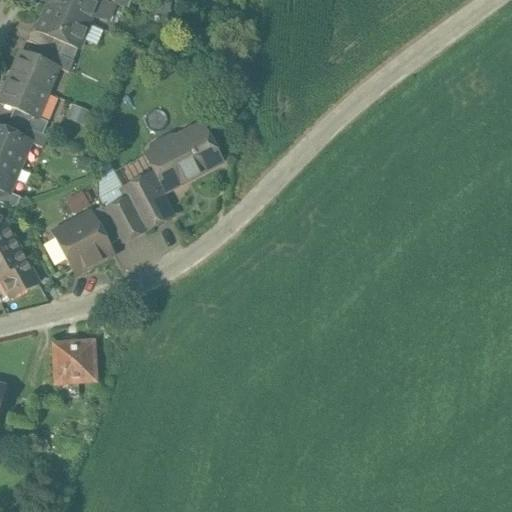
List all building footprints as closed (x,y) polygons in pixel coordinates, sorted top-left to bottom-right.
[(103,0),(50,0),(48,7),(88,25),(93,13),(106,19),(112,4),(103,0)] [(172,1),(169,0),(146,0),(145,7),(168,14),(172,1)] [(88,25),(48,7),(37,32),(37,33),(64,45),(77,51),(88,25)] [(64,45),(37,33),(37,32),(31,30),(26,42),(40,48),(59,56),(64,45)] [(59,56),(40,48),(36,59),(58,68),(57,69),(68,74),(73,62),(59,56)] [(36,59),(21,52),(10,78),(47,94),(57,69),(58,68),(36,59)] [(47,94),(10,78),(0,102),(0,104),(14,110),(36,120),(37,119),(47,94)] [(88,113),(73,106),(68,119),(67,119),(68,119),(67,119),(82,126),(88,113)] [(36,120),(14,110),(9,122),(13,124),(14,123),(42,135),(43,135),(48,123),(44,122),(37,119),(36,120)] [(42,135),(14,123),(13,124),(9,134),(30,143),(30,144),(42,149),(47,137),(43,135),(42,135)] [(202,126),(146,156),(156,174),(166,192),(221,162),(202,126)] [(9,134),(0,130),(0,161),(19,169),(30,144),(30,143),(9,134)] [(94,159),(78,156),(75,170),(92,173),(94,159)] [(19,169),(0,161),(0,191),(9,195),(9,194),(19,169)] [(166,192),(156,174),(149,178),(159,196),(166,192)] [(149,177),(123,191),(128,200),(146,231),(170,218),(159,196),(149,178),(149,177)] [(9,195),(0,191),(0,204),(11,209),(17,207),(20,199),(9,194),(9,195)] [(128,200),(104,213),(119,241),(121,245),(146,231),(128,200)] [(104,213),(102,208),(91,214),(108,247),(119,241),(104,213)] [(91,214),(52,235),(75,277),(113,256),(108,247),(91,214)] [(0,248),(14,241),(2,220),(0,218),(0,248)] [(14,241),(0,248),(0,277),(26,263),(14,241)] [(26,263),(0,277),(0,280),(11,300),(38,285),(26,263)] [(11,300),(0,280),(0,302),(1,305),(11,300)] [(79,344),(67,345),(53,346),(55,371),(53,371),(54,384),(55,383),(56,386),(77,385),(95,383),(93,344),(79,345),(79,344)] [(77,385),(56,386),(56,399),(78,398),(77,385)]
